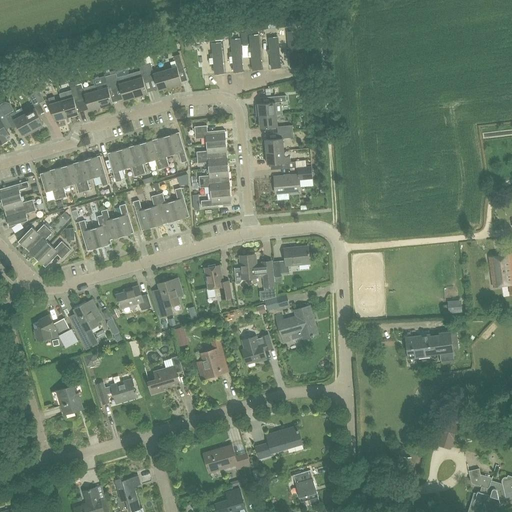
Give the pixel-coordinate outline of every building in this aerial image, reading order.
[(259,23),(239,24),(240,31),(259,29),(259,23)] [(301,67),(298,33),(287,34),(289,68),(301,67)] [(251,71),(261,70),(259,35),(249,36),(251,71)] [(271,69),(280,69),(278,37),(269,38),(271,69)] [(233,73),(243,72),(241,40),(230,41),(233,73)] [(211,45),(213,74),(224,74),(222,44),(211,45)] [(172,68),(165,70),(170,87),(182,83),(181,82),(178,71),(184,69),(179,54),(174,56),(175,61),(177,66),(172,68)] [(150,63),(145,65),(149,79),(154,78),(158,90),(170,87),(165,70),(153,74),(150,63)] [(140,70),(128,74),(135,97),(147,94),(143,81),(149,79),(145,65),(139,66),(140,70)] [(116,73),(110,75),(114,89),(120,87),(123,101),(135,97),(128,74),(117,78),(116,73)] [(106,82),(94,85),(101,107),(112,104),(108,90),(114,89),(110,75),(105,76),(106,82)] [(71,90),(59,93),(61,101),(66,118),(78,114),(74,101),(80,99),(75,85),(74,81),(69,83),(71,90)] [(81,83),(75,85),(80,99),(85,97),(89,111),(101,107),(94,85),(83,89),(81,83)] [(38,87),(33,90),(34,92),(40,103),(45,100),(38,87)] [(34,92),(28,95),(34,106),(40,103),(34,92)] [(54,96),(48,98),(49,104),(54,121),(66,118),(61,101),(56,102),(54,96)] [(258,105),(256,105),(257,116),(259,116),(274,115),(282,114),(282,107),(281,101),(286,101),(286,96),(272,97),(273,103),(258,104),(258,105)] [(4,103),(0,105),(0,106),(9,124),(15,122),(17,127),(22,135),(24,134),(25,136),(34,132),(24,114),(22,109),(14,113),(9,105),(4,103)] [(0,144),(10,139),(4,127),(9,124),(0,106),(0,144)] [(35,108),(24,114),(34,132),(42,127),(41,125),(43,124),(38,115),(35,108)] [(274,115),(259,116),(260,128),(275,127),(274,115)] [(207,126),(194,127),(195,139),(206,138),(206,144),(226,143),(225,130),(207,132),(207,126)] [(278,139),(265,140),(266,152),(282,151),(280,138),(293,137),(293,131),(277,133),(278,139)] [(179,132),(167,136),(172,155),(178,153),(181,163),(187,161),(184,151),(179,132)] [(167,136),(155,139),(163,168),(169,167),(166,156),(172,155),(167,136)] [(155,139),(143,143),(148,162),(155,160),(158,170),(163,168),(155,139)] [(143,143),(131,146),(140,175),(145,174),(142,163),(148,162),(143,143)] [(207,151),(196,152),(197,158),(227,155),(226,143),(206,144),(207,151)] [(131,146),(119,150),(125,169),(131,167),(134,177),(140,175),(131,146)] [(119,150),(107,154),(113,172),(116,182),(122,181),(119,171),(125,169),(119,150)] [(282,151),(266,152),(267,164),(281,163),(282,169),(296,168),(296,162),(290,162),(290,157),(282,157),(282,151)] [(227,155),(197,158),(197,164),(208,163),(208,169),(228,167),(227,155)] [(99,156),(87,159),(93,178),(99,176),(102,186),(108,185),(105,175),(99,156)] [(87,159),(76,163),(84,192),(90,190),(87,180),(93,178),(87,159)] [(76,163),(64,166),(69,185),(75,183),(78,193),(84,192),(76,163)] [(64,166),(52,170),(60,199),(66,197),(63,187),(69,185),(64,166)] [(209,176),(199,176),(199,182),(229,180),(228,167),(208,169),(209,176)] [(298,175),(274,177),(275,194),(290,193),(290,194),(301,193),(299,180),(312,179),(311,167),(298,168),(298,175)] [(52,170),(40,173),(45,192),(52,190),(55,200),(60,199),(52,170)] [(229,180),(199,182),(200,188),(210,187),(211,194),(230,192),(229,180)] [(17,184),(0,189),(0,196),(2,202),(20,196),(19,190),(29,187),(27,181),(17,184)] [(178,200),(172,202),(177,220),(189,217),(184,198),(181,188),(175,190),(178,200)] [(211,200),(201,201),(201,207),(212,206),(231,204),(230,192),(211,194),(211,200)] [(162,193),(157,195),(165,224),(177,220),(172,202),(165,203),(162,193)] [(154,207),(148,208),(153,227),(165,224),(157,195),(151,197),(154,207)] [(20,196),(2,202),(5,214),(34,205),(32,200),(22,203),(20,196)] [(139,200),(133,202),(136,212),(141,231),(153,227),(148,208),(142,210),(139,200)] [(122,216),(116,218),(121,236),(134,233),(128,214),(125,204),(119,206),(122,216)] [(34,205),(5,214),(9,226),(27,220),(26,214),(36,211),(34,205)] [(107,209),(101,211),(102,215),(109,240),(121,236),(116,218),(110,219),(107,209)] [(65,211),(61,215),(66,220),(70,217),(65,211)] [(100,227),(93,228),(99,248),(110,244),(109,240),(102,215),(97,217),(98,223),(100,227)] [(84,220),(78,222),(81,232),(87,251),(99,248),(93,228),(87,230),(84,220)] [(31,228),(18,241),(27,250),(47,230),(43,226),(36,233),(31,228)] [(47,230),(27,250),(36,259),(49,246),(45,241),(52,234),(47,230)] [(49,246),(36,259),(45,268),(56,256),(60,261),(69,252),(60,243),(53,250),(49,246)] [(285,261),(279,261),(281,274),(289,273),(289,266),(310,264),(308,246),(284,249),(285,261)] [(511,253),(488,257),(493,287),(509,284),(511,293),(511,253)] [(240,268),(234,268),(235,284),(239,283),(241,280),(242,279),(257,278),(257,277),(263,276),(264,287),(265,287),(266,296),(274,295),(272,261),(261,261),(262,263),(256,263),(255,257),(240,258),(240,268)] [(219,266),(204,269),(208,290),(214,289),(223,287),(222,283),(219,266)] [(162,299),(155,301),(160,318),(172,314),(169,306),(178,303),(178,304),(179,304),(175,292),(181,290),(178,279),(158,285),(162,299)] [(223,287),(214,289),(216,297),(221,296),(221,300),(232,298),(228,282),(222,283),(223,287)] [(129,291),(116,295),(120,309),(139,303),(143,302),(141,296),(138,286),(129,289),(129,291)] [(143,302),(139,303),(141,311),(151,308),(147,294),(141,296),(143,302)] [(277,297),(266,300),(269,310),(280,307),(277,297)] [(73,308),(72,308),(73,310),(80,324),(74,327),(81,342),(85,350),(97,344),(93,336),(89,330),(99,325),(97,322),(101,320),(97,311),(92,301),(91,299),(84,302),(73,308)] [(460,301),(448,302),(449,313),(461,312),(460,301)] [(282,314),(276,316),(283,342),(290,340),(288,335),(291,334),(293,339),(303,336),(303,338),(311,336),(312,336),(314,336),(314,335),(318,334),(310,305),(295,310),(297,316),(284,320),(282,314)] [(104,310),(103,312),(106,318),(109,319),(112,317),(108,308),(104,310)] [(115,309),(111,311),(115,319),(119,317),(115,309)] [(35,332),(34,332),(35,338),(36,338),(37,341),(44,339),(44,340),(51,339),(51,338),(59,336),(65,348),(66,348),(77,342),(78,342),(71,329),(70,330),(64,319),(53,324),(49,315),(38,320),(39,321),(34,324),(35,329),(34,329),(35,332)] [(177,337),(187,334),(184,326),(174,328),(177,337)] [(428,335),(406,338),(409,359),(429,356),(429,354),(439,353),(440,363),(454,362),(453,351),(452,349),(458,348),(456,333),(450,334),(450,332),(440,334),(429,336),(428,335)] [(120,333),(115,336),(119,343),(124,341),(120,333)] [(243,348),(241,349),(245,364),(246,364),(257,361),(257,362),(266,359),(264,350),(273,348),(269,334),(261,337),(261,338),(258,339),(257,336),(241,341),(243,348)] [(204,361),(198,363),(202,378),(223,372),(219,361),(225,359),(219,340),(212,342),(214,350),(202,353),(204,361)] [(95,352),(83,355),(86,367),(94,365),(93,360),(97,359),(95,352)] [(155,379),(148,381),(152,393),(163,390),(161,385),(178,380),(176,372),(183,370),(179,356),(171,358),(173,365),(153,371),(155,379)] [(103,382),(97,384),(103,404),(106,403),(109,402),(108,398),(107,394),(114,392),(117,403),(138,397),(132,378),(111,384),(111,385),(105,387),(103,382)] [(73,385),(55,390),(59,405),(61,404),(65,415),(83,409),(78,393),(75,393),(73,385)] [(444,420),(440,435),(454,439),(458,424),(444,420)] [(269,443),(256,446),(260,458),(272,455),(272,452),(302,443),(297,426),(267,435),(269,443)] [(231,445),(204,453),(209,470),(223,466),(224,468),(236,464),(238,469),(250,466),(246,453),(234,456),(231,445)] [(473,499),(468,511),(475,511),(500,506),(499,500),(506,498),(506,501),(511,499),(511,477),(507,476),(506,476),(504,476),(503,477),(502,479),(501,481),(502,483),(491,480),(492,477),(480,474),(479,468),(469,471),(471,482),(472,483),(473,484),(481,486),(480,492),(478,491),(477,492),(475,500),(473,499)] [(310,470),(293,475),(301,501),(309,499),(311,505),(320,502),(310,470)] [(123,478),(115,480),(122,501),(126,500),(129,511),(131,511),(143,511),(142,508),(140,508),(134,486),(141,484),(138,475),(123,480),(123,478)] [(87,504),(74,507),(75,511),(109,511),(110,511),(106,497),(100,499),(96,487),(84,491),(87,504)] [(228,498),(216,502),(218,511),(240,511),(240,509),(245,507),(239,488),(226,491),(228,498)]
